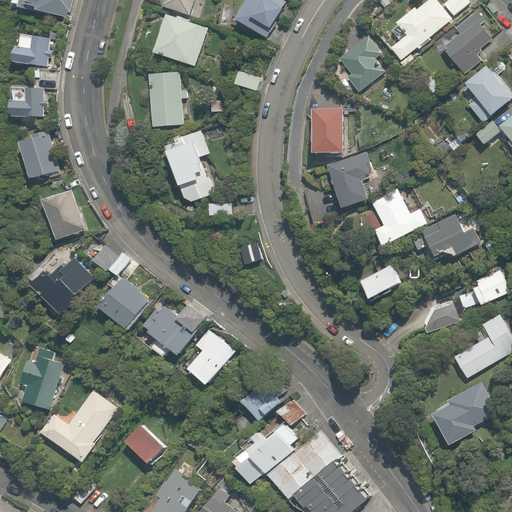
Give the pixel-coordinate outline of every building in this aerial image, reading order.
[(13,0),(12,5),(70,18),(74,0),(13,0)] [(195,0),(165,0),(163,8),(190,17),(195,0)] [(268,38),(285,2),(280,0),(240,0),(230,20),(268,38)] [(452,18),(437,0),(428,0),(416,10),(414,8),(396,22),(406,34),(390,48),(400,60),(452,18)] [(473,3),(470,0),(445,0),(442,3),(455,18),(473,3)] [(442,50),(464,75),(481,60),(475,53),(497,33),(486,20),(483,22),(475,13),(455,30),(459,35),(442,50)] [(189,23),(190,19),(177,15),(176,19),(165,15),(153,53),(196,66),(208,29),(189,23)] [(47,67),(49,39),(32,38),(32,35),(18,34),(17,48),(10,47),(10,59),(17,60),(17,65),(47,67)] [(352,79),(351,83),(359,92),(385,72),(373,57),(381,51),(369,36),(339,59),(352,76),(352,79)] [(468,107),(481,122),(511,96),(511,92),(488,64),(464,84),(477,100),(468,107)] [(343,68),(335,74),(332,85),(342,97),(353,88),(348,82),(351,79),(343,68)] [(60,72),(34,71),(33,89),(44,90),(59,90),(60,72)] [(261,76),(238,71),(235,85),(258,90),(261,76)] [(178,88),(177,72),(148,74),(150,128),(182,126),(181,100),(188,100),(188,87),(178,88)] [(12,116),(43,118),(44,90),(33,89),(7,87),(5,110),(13,110),(12,116)] [(344,109),(311,107),(309,153),(342,155),(344,109)] [(511,115),(499,126),(494,119),(474,135),(483,146),(502,130),(511,143),(511,115)] [(211,154),(203,129),(163,142),(183,204),(219,193),(207,155),(211,154)] [(53,149),(48,130),(31,135),(32,139),(19,142),(29,179),(61,170),(51,161),(48,151),(53,149)] [(363,180),(375,176),(367,151),(325,164),(339,208),(369,198),(363,180)] [(88,229),(73,188),(39,200),(54,241),(88,229)] [(410,212),(402,197),(384,206),(380,199),(372,203),(384,226),(373,232),(380,246),(427,221),(420,207),(410,212)] [(232,204),(208,203),(208,216),(221,217),(231,217),(232,204)] [(454,214),(420,231),(424,238),(415,242),(420,251),(427,247),(436,265),(481,243),(473,227),(463,232),(454,214)] [(92,260),(106,271),(115,278),(131,259),(122,251),(108,240),(92,260)] [(260,242),(240,245),(243,265),(263,262),(260,242)] [(25,282),(59,315),(73,302),(71,300),(93,278),(75,260),(66,269),(60,263),(48,276),(39,267),(25,282)] [(358,281),(367,299),(398,284),(399,284),(401,284),(402,284),(403,284),(404,284),(405,283),(406,283),(407,282),(408,281),(408,280),(409,279),(409,278),(410,277),(410,276),(410,275),(409,274),(409,273),(408,272),(408,271),(407,270),(406,269),(405,269),(404,268),(403,268),(402,268),(401,268),(400,268),(399,268),(398,269),(397,269),(396,270),(395,271),(394,272),(394,273),(393,274),(389,265),(358,281)] [(511,290),(503,275),(481,287),(489,302),(511,290)] [(149,299),(121,276),(97,307),(126,329),(149,299)] [(481,302),(475,289),(458,297),(464,309),(481,302)] [(194,337),(190,333),(193,330),(201,337),(217,317),(188,294),(173,313),(161,304),(142,328),(146,332),(140,340),(162,358),(169,351),(177,357),(194,337)] [(511,352),(511,338),(499,315),(481,325),(488,337),(454,357),(466,379),(511,352)] [(206,334),(197,345),(202,349),(186,369),(207,386),(237,348),(216,332),(211,338),(206,334)] [(50,411),(63,363),(53,360),(55,352),(39,348),(35,361),(26,359),(19,383),(26,385),(21,403),(50,411)] [(0,378),(11,359),(0,351),(0,378)] [(497,414),(482,383),(448,400),(449,404),(431,413),(447,444),(474,430),(472,427),(497,414)] [(119,409),(93,389),(67,425),(53,414),(39,433),(80,463),(119,409)] [(248,392),(238,401),(260,423),(281,401),(271,392),(260,404),(248,392)] [(298,403),(284,403),(275,411),(291,427),(307,412),(298,403)] [(255,424),(242,410),(230,422),(243,436),(255,424)] [(166,446),(143,422),(123,440),(147,465),(166,446)] [(263,433),(243,452),(245,454),(248,458),(262,473),(264,476),(295,448),(291,443),(297,438),(283,422),(267,437),(263,433)] [(341,451),(319,427),(295,448),(264,476),(286,500),(291,495),(334,458),(341,451)] [(248,458),(245,454),(231,467),(248,486),(262,473),(248,458)] [(324,511),(351,511),(369,497),(334,458),(291,495),(302,508),(306,504),(313,511),(324,511),(325,511),(324,511)] [(196,468),(184,460),(176,471),(172,468),(151,500),(155,503),(148,511),(183,511),(198,490),(186,482),(196,468)] [(235,511),(223,503),(229,496),(218,488),(198,511),(235,511)] [(0,511),(36,511),(31,508),(27,511),(24,511),(0,494),(0,511)]
